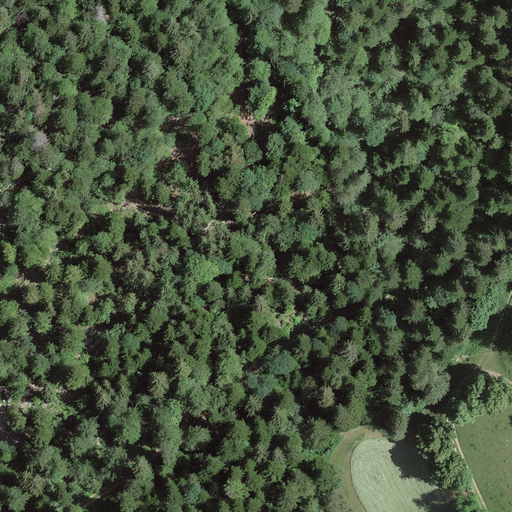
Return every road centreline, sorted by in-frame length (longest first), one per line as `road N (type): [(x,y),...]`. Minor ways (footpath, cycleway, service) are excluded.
road 1 (track): [(0,426),(198,251),(337,0)]
road 2 (track): [(511,251),(478,248),(300,339),(194,429),(71,511)]
road 3 (track): [(484,511),(449,420),(469,379),(511,388)]
